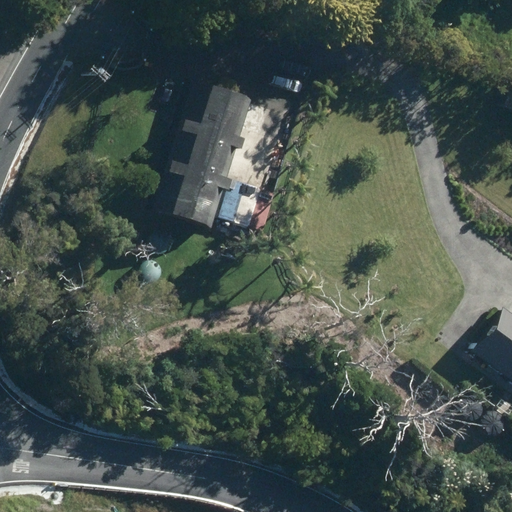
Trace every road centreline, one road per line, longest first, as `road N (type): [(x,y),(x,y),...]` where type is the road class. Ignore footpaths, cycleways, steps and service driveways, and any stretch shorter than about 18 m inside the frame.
road 1 (unclassified): [(0,446),(199,470),(310,511)]
road 2 (tertiary): [(0,145),(75,0)]
